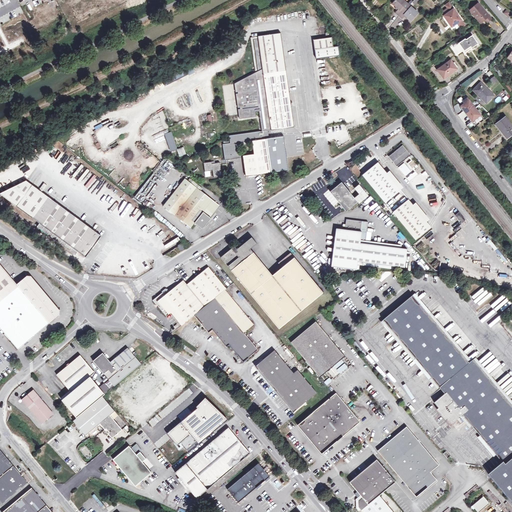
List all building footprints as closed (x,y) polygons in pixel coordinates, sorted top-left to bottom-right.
[(408,4),(403,0),(395,0),(392,4),(397,8),(398,9),(397,10),(395,13),(402,18),(404,16),(405,15),(407,17),(411,20),(418,13),(408,5),(408,4)] [(485,20),(489,16),(479,3),(470,10),(481,23),(485,20)] [(442,13),(450,24),(454,22),(456,24),(457,23),(461,20),(451,6),(448,9),(442,13)] [(271,128),(272,130),(272,131),(294,128),(281,33),(258,36),(258,37),(259,39),(254,40),(259,76),(264,75),(264,79),(259,80),(261,89),(266,88),(268,106),(263,106),(264,115),(269,115),(270,119),(265,120),(266,129),(271,128)] [(470,47),(471,48),(478,44),(472,35),(466,40),(465,39),(459,44),(464,51),(470,47)] [(259,39),(258,37),(251,38),(258,87),(264,131),(268,130),(272,130),(271,128),(266,129),(265,120),(270,119),(269,115),(264,115),(263,106),(268,106),(266,88),(261,89),(259,80),(264,79),(264,75),(259,76),(254,40),(259,39)] [(314,40),(315,50),(316,59),(340,56),(338,47),(334,47),(332,38),(314,40)] [(456,56),(462,52),(456,42),(450,46),(456,56)] [(208,66),(232,54),(229,49),(205,61),(208,66)] [(457,69),(451,60),(444,65),(443,64),(437,68),(437,69),(437,70),(444,79),(457,69)] [(493,84),(498,80),(494,75),(489,79),(493,84)] [(487,103),(494,96),(481,83),(474,90),(487,103)] [(469,100),(462,107),(472,121),(482,114),(479,110),(477,111),(469,100)] [(251,106),(243,107),(244,116),(252,115),(251,106)] [(507,138),(511,134),(511,125),(506,117),(497,124),(507,138)] [(264,131),(260,132),(261,140),(270,139),(268,130),(264,131)] [(163,133),(170,151),(177,148),(170,131),(163,133)] [(230,144),(224,144),(223,144),(226,160),(241,158),(239,143),(253,141),(254,154),(243,156),(246,176),(289,170),(284,136),(270,139),(261,140),(260,132),(230,136),(231,143),(230,144)] [(397,166),(410,155),(403,146),(390,157),(397,166)] [(178,156),(185,155),(183,147),(176,148),(178,156)] [(412,168),(416,165),(412,159),(408,163),(412,168)] [(222,177),(220,163),(212,164),(212,162),(204,163),(205,172),(213,170),(214,178),(222,177)] [(401,190),(387,173),(378,163),(363,175),(385,203),(401,190)] [(404,165),(399,169),(404,176),(409,171),(404,165)] [(387,173),(401,190),(404,188),(390,171),(387,173)] [(406,176),(408,180),(417,176),(415,172),(406,176)] [(201,191),(188,181),(185,178),(164,206),(191,228),(203,213),(210,218),(220,206),(201,191)] [(190,179),(188,181),(201,191),(203,189),(190,179)] [(86,257),(102,236),(27,181),(0,194),(40,223),(38,227),(76,256),(79,252),(86,257)] [(330,192),(346,211),(358,202),(342,183),(330,192)] [(427,221),(413,205),(409,200),(393,212),(416,240),(431,227),(427,221)] [(416,203),(413,205),(427,221),(429,219),(416,203)] [(462,223),(466,220),(459,212),(455,215),(459,220),(460,220),(462,223)] [(358,265),(358,262),(394,266),(405,267),(407,249),(402,248),(370,244),(360,243),(362,232),(367,233),(368,222),(347,220),(345,230),(337,229),(332,266),(357,270),(358,265)] [(295,258),(273,276),(251,249),(257,244),(252,238),(237,249),(235,247),(221,258),(252,295),(279,329),(286,324),(323,293),(295,258)] [(60,314),(60,311),(31,276),(27,276),(17,284),(0,264),(0,327),(18,349),(60,314)] [(226,290),(226,289),(208,267),(199,275),(187,285),(205,307),(226,290)] [(194,315),(205,307),(187,285),(183,280),(169,292),(168,289),(166,289),(162,292),(163,292),(154,300),(167,316),(172,312),(182,326),(194,315)] [(205,307),(194,315),(209,333),(213,329),(227,346),(229,345),(243,362),(258,350),(244,333),(254,325),(226,290),(205,307)] [(446,393),(444,394),(434,403),(438,408),(438,409),(438,411),(440,414),(442,417),(444,418),(446,419),(447,419),(452,424),(462,416),(503,465),(490,477),(511,503),(511,406),(473,360),(469,363),(412,296),(382,320),(439,388),(445,383),(449,387),(445,391),(446,393)] [(326,372),(345,356),(315,321),(290,342),(320,377),(326,372)] [(279,346),(294,364),(297,361),(282,343),(279,346)] [(141,364),(127,348),(110,362),(103,353),(93,361),(109,380),(105,384),(110,390),(141,364)] [(260,372),(274,389),(293,373),(274,350),(255,366),(260,372)] [(77,418),(102,396),(105,394),(90,377),(95,373),(80,356),(57,375),(71,393),(62,400),(77,418)] [(155,356),(119,385),(139,408),(177,374),(155,356)] [(293,373),(274,389),(284,401),(293,412),(316,393),(297,370),(293,373)] [(445,383),(439,388),(444,394),(446,393),(445,391),(449,387),(445,383)] [(42,424),(54,414),(33,390),(22,400),(42,424)] [(322,453),(360,422),(336,393),(329,399),(298,425),(310,439),(322,453)] [(102,396),(77,418),(73,421),(81,430),(86,436),(100,423),(110,415),(115,411),(102,396)] [(199,444),(228,420),(205,397),(196,407),(197,408),(167,433),(177,445),(181,442),(187,450),(197,441),(199,444)] [(110,415),(113,420),(118,415),(115,411),(110,415)] [(113,420),(110,415),(100,423),(105,429),(106,428),(110,433),(109,434),(112,438),(122,430),(113,420)] [(377,451),(409,489),(423,491),(436,480),(430,472),(438,466),(406,427),(377,451)] [(175,472),(176,473),(178,476),(180,477),(189,488),(197,498),(250,453),(242,443),(237,438),(229,428),(175,472)] [(131,448),(137,454),(140,451),(142,450),(136,444),(131,448)] [(151,471),(149,469),(143,462),(146,459),(140,451),(137,454),(131,448),(129,446),(113,459),(135,486),(152,472),(151,471)] [(28,483),(0,450),(0,500),(3,504),(28,483)] [(146,459),(143,462),(149,469),(152,466),(153,466),(146,459)] [(395,482),(376,460),(364,469),(349,482),(359,494),(361,495),(356,500),(356,508),(358,511),(359,511),(360,511),(379,496),(395,482)] [(270,477),(259,463),(227,490),(238,503),(270,477)] [(189,488),(180,477),(178,479),(187,490),(189,488)] [(279,489),(282,486),(276,479),(273,481),(279,489)] [(52,511),(32,488),(3,511),(52,511)] [(423,491),(409,489),(415,497),(423,491)] [(392,511),(379,496),(360,511),(392,511)] [(479,511),(489,504),(483,496),(472,506),(477,511),(479,511)]
